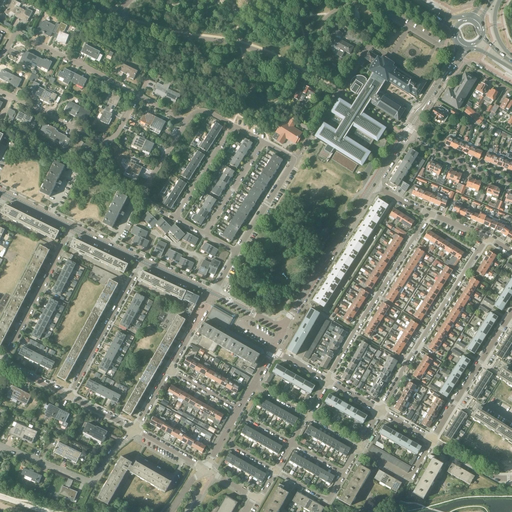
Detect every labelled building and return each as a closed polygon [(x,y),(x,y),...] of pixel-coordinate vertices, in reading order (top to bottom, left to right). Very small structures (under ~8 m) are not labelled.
[(19,7),(19,8),(21,4),(14,0),(12,4),(10,8),(5,13),(10,18),(12,15),(14,16),(15,14),(16,15),(19,7)] [(24,10),(19,8),(19,7),(16,15),(15,16),(27,23),(32,12),(26,8),(25,11),(24,10),(25,10),(24,10)] [(42,22),(38,29),(40,30),(39,33),(40,32),(48,36),(48,37),(46,36),(48,37),(48,36),(50,36),(49,37),(50,37),(52,32),(55,33),(59,25),(56,23),(55,26),(45,21),(44,23),(42,22)] [(59,25),(55,33),(58,35),(56,41),(60,42),(63,43),(65,44),(69,35),(63,32),(63,31),(64,32),(67,25),(61,22),(59,25)] [(329,43),(350,54),(354,47),(340,39),(341,37),(342,37),(343,35),(343,34),(343,33),(342,33),(338,30),(338,29),(337,29),(336,30),(335,29),(333,32),(330,35),(331,35),(333,36),(329,43)] [(100,52),(85,44),(81,53),(96,60),(100,52)] [(16,58),(16,59),(17,59),(23,62),(24,63),(25,63),(35,68),(36,66),(40,58),(34,55),(35,55),(34,55),(32,54),(26,51),(25,53),(21,51),(17,58),(16,58)] [(386,80),(387,81),(388,80),(410,94),(411,92),(417,96),(427,80),(422,77),(421,79),(416,86),(411,82),(394,71),(395,69),(392,67),(393,65),(393,64),(392,63),(384,58),(383,57),(382,58),(381,60),(372,54),(369,52),(365,58),(372,63),(368,69),(370,70),(373,72),(386,80)] [(40,58),(36,66),(41,69),(42,68),(48,71),(49,69),(50,66),(52,62),(46,59),(46,61),(40,58)] [(123,64),(120,71),(126,74),(126,73),(128,74),(129,75),(130,75),(131,75),(129,78),(133,80),(138,71),(123,64)] [(60,71),(58,76),(64,79),(63,82),(68,85),(70,81),(72,82),(72,81),(76,74),(65,69),(65,68),(63,72),(60,71)] [(0,74),(0,78),(8,82),(12,75),(2,70),(0,74)] [(355,77),(353,79),(352,79),(352,80),(351,81),(351,82),(350,83),(350,84),(350,85),(350,86),(351,86),(351,83),(352,81),(353,79),(354,79),(352,81),(352,84),(352,86),(350,89),(359,95),(357,98),(357,99),(356,100),(355,102),(354,103),(353,104),(352,106),(351,107),(345,103),(339,99),(337,101),(337,102),(336,104),(335,105),(331,112),(343,120),(343,119),(343,120),(336,131),(324,123),(322,126),(322,127),(321,127),(320,130),(315,136),(316,136),(317,137),(317,138),(318,138),(319,138),(327,144),(328,144),(327,145),(326,146),(326,147),(324,150),(330,154),(334,148),(336,149),(335,149),(336,149),(359,164),(362,166),(367,158),(367,157),(370,153),(367,151),(346,137),(345,137),(353,125),(353,126),(374,139),(377,141),(382,133),(383,132),(385,128),(382,126),(362,114),(363,113),(364,111),(365,109),(366,108),(367,107),(367,106),(368,105),(369,102),(394,117),(396,119),(398,120),(399,120),(403,113),(405,110),(402,107),(399,106),(398,105),(395,103),(380,94),(378,93),(380,89),(381,89),(382,89),(383,88),(383,87),(382,86),(386,80),(373,72),(370,77),(368,81),(366,81),(366,80),(367,80),(366,79),(366,78),(365,78),(365,77),(364,77),(363,77),(362,76),(361,76),(360,76),(358,76),(357,76),(355,77)] [(449,89),(448,90),(442,100),(458,109),(463,100),(476,80),(465,73),(454,92),(449,89)] [(76,74),(72,81),(72,82),(83,87),(83,88),(87,80),(87,79),(76,74)] [(12,75),(8,82),(14,85),(13,86),(17,88),(22,80),(12,75)] [(32,90),(30,94),(36,97),(36,98),(40,100),(45,90),(38,87),(40,84),(34,82),(33,84),(31,87),(32,88),(31,90),(32,90)] [(478,89),(476,88),(473,93),(478,96),(480,93),(483,94),(483,93),(484,94),(485,91),(487,87),(486,86),(486,85),(485,84),(484,85),(483,84),(481,83),(478,89)] [(302,93),(305,86),(301,84),(294,97),(299,100),(301,95),(304,96),(306,94),(308,95),(308,96),(312,98),(314,96),(316,92),(311,90),(312,90),(306,86),(302,93)] [(167,91),(168,88),(166,87),(164,89),(157,85),(153,92),(164,97),(165,96),(167,91)] [(167,91),(165,96),(172,99),(171,101),(175,102),(178,97),(179,98),(181,95),(178,93),(177,94),(168,89),(167,91)] [(493,101),(494,100),(495,98),(498,93),(497,92),(496,91),(495,90),(494,91),(493,90),(491,89),(490,92),(489,91),(486,96),(484,98),(485,98),(484,100),(488,102),(490,98),(493,101)] [(45,90),(40,100),(44,102),(45,101),(49,103),(51,99),(53,100),(54,101),(57,95),(53,93),(52,94),(45,90)] [(113,93),(108,103),(107,106),(106,106),(106,107),(113,110),(115,107),(116,107),(116,106),(121,97),(113,93)] [(479,99),(476,104),(475,105),(479,107),(480,106),(482,102),(484,100),(485,98),(484,98),(481,96),(479,100),(479,99)] [(495,104),(493,107),(490,112),(495,115),(498,110),(502,113),(503,111),(506,113),(511,103),(511,101),(509,100),(509,101),(505,98),(500,107),(498,106),(495,104)] [(65,111),(75,116),(80,107),(70,102),(65,111)] [(438,109),(436,107),(431,115),(434,117),(433,118),(437,121),(438,120),(441,121),(444,123),(450,114),(448,113),(448,111),(448,110),(440,106),(438,109)] [(83,109),(80,107),(75,116),(86,121),(90,112),(85,109),(84,108),(83,109)] [(112,114),(113,110),(106,107),(105,110),(104,110),(105,111),(100,120),(99,120),(107,124),(112,114)] [(32,121),(33,117),(28,115),(28,114),(26,113),(25,114),(19,112),(16,118),(30,124),(31,122),(32,121)] [(141,121),(151,126),(155,117),(145,112),(141,121)] [(297,121),(292,117),(287,114),(276,132),(272,138),(282,144),(286,138),(295,144),(296,141),(298,142),(302,136),(300,135),(302,133),(293,127),(297,121)] [(165,122),(155,117),(151,126),(161,131),(165,122)] [(214,125),(212,129),(219,133),(223,127),(214,121),(213,124),(214,125)] [(52,132),(51,136),(49,138),(60,143),(63,144),(67,137),(55,131),(56,129),(48,125),(46,129),(52,132)] [(215,139),(219,133),(212,129),(210,128),(209,130),(210,131),(208,135),(215,139)] [(206,137),(204,141),(211,145),(215,139),(208,135),(206,134),(205,136),(206,137)] [(449,134),(445,144),(446,145),(448,146),(451,147),(455,137),(456,135),(449,134)] [(142,150),(147,140),(146,140),(136,135),(137,135),(136,135),(131,145),(132,145),(137,148),(138,148),(139,148),(141,150),(142,150)] [(455,137),(451,147),(456,149),(460,139),(455,137)] [(460,139),(456,149),(462,151),(467,139),(468,138),(465,137),(464,141),(460,139)] [(472,144),(468,154),(473,156),(476,149),(477,146),(479,143),(481,139),(477,137),(474,145),(472,144)] [(244,141),(241,145),(249,150),(253,143),(249,141),(250,141),(249,140),(249,141),(248,140),(244,138),(242,140),(244,141)] [(467,139),(462,151),(468,154),(472,144),(468,142),(469,140),(467,139)] [(79,140),(74,150),(79,153),(82,147),(85,148),(85,150),(93,154),(95,149),(83,143),(84,143),(79,140)] [(154,144),(147,140),(142,150),(145,151),(145,152),(146,152),(149,154),(154,144)] [(207,152),(211,145),(204,141),(202,140),(201,142),(202,143),(200,147),(207,152)] [(245,156),(249,150),(241,145),(240,144),(238,146),(240,147),(238,151),(237,151),(245,156)] [(496,165),(499,158),(500,155),(496,153),(497,149),(497,148),(498,145),(497,145),(495,149),(495,148),(490,163),(496,165)] [(491,152),(488,151),(484,161),(490,163),(495,148),(493,148),(492,152),(491,152)] [(411,149),(404,160),(411,165),(418,154),(411,149)] [(476,149),(473,156),(479,159),(482,152),(476,149)] [(196,153),(193,157),(201,162),(205,156),(196,150),(194,152),(196,153)] [(241,162),(245,156),(237,151),(238,151),(236,150),(235,152),(236,153),(234,157),(241,162)] [(504,156),(505,157),(504,160),(502,167),(507,169),(510,162),(511,158),(508,157),(509,154),(505,153),(504,156)] [(270,161),(279,167),(283,160),(274,154),(270,161)] [(197,168),(201,162),(193,157),(192,156),(191,158),(192,159),(189,163),(197,168)] [(237,168),(241,162),(234,157),(232,156),(230,158),(232,160),(230,164),(228,163),(227,165),(233,168),(234,166),(237,168)] [(504,160),(499,158),(496,165),(502,167),(504,160)] [(126,159),(124,164),(129,166),(126,173),(131,176),(132,173),(133,173),(138,176),(143,167),(136,164),(137,162),(131,159),(130,161),(126,159)] [(404,176),(411,165),(404,160),(397,171),(404,176)] [(52,193),(51,193),(53,189),(53,190),(53,189),(55,186),(55,185),(56,183),(59,184),(61,185),(62,182),(60,182),(58,180),(59,178),(61,174),(63,170),(65,166),(55,161),(55,162),(53,165),(51,169),(49,173),(47,177),(46,181),(45,181),(46,181),(44,185),(44,184),(43,185),(44,185),(42,188),(42,189),(40,192),(40,193),(49,197),(50,197),(51,193),(52,193)] [(275,173),(279,167),(270,161),(266,167),(275,173)] [(428,163),(426,168),(427,169),(426,171),(432,174),(433,173),(436,164),(433,163),(433,162),(431,161),(429,164),(428,163)] [(193,174),(197,168),(189,163),(188,162),(187,164),(188,165),(186,170),(193,174)] [(436,164),(433,173),(436,174),(435,175),(438,177),(439,175),(443,166),(440,165),(439,165),(436,164)] [(235,172),(226,166),(224,168),(226,169),(223,173),(230,178),(235,172)] [(275,173),(266,167),(262,173),(271,179),(275,173)] [(418,176),(422,178),(423,176),(426,170),(423,168),(418,176)] [(189,181),(193,174),(186,170),(184,169),(183,171),(184,172),(181,176),(189,181)] [(446,178),(452,181),(456,172),(450,169),(446,178)] [(405,192),(411,183),(408,181),(406,184),(401,181),(404,176),(397,171),(388,184),(393,187),(394,185),(397,187),(405,192)] [(219,179),(227,184),(230,178),(223,173),(222,172),(220,174),(222,175),(219,179)] [(462,174),(456,172),(452,181),(458,184),(462,174)] [(267,185),(271,179),(262,173),(258,180),(267,185)] [(469,188),(472,189),(475,179),(469,177),(466,187),(462,185),(459,193),(463,195),(466,189),(468,190),(469,188)] [(178,181),(176,185),(183,190),(186,184),(187,184),(178,178),(177,180),(178,181)] [(218,182),(215,186),(223,191),(227,184),(219,179),(218,178),(216,181),(218,182)] [(481,182),(475,179),(472,189),(475,190),(474,192),(478,194),(475,200),(478,201),(481,193),(478,192),(478,191),(481,182)] [(258,180),(254,186),(263,192),(267,185),(258,180)] [(183,190),(176,185),(174,184),(173,186),(174,188),(172,192),(179,196),(183,190)] [(413,184),(409,189),(413,191),(411,195),(417,197),(421,188),(413,184)] [(219,197),(223,191),(215,186),(214,185),(212,187),(214,188),(212,192),(219,197)] [(489,185),(486,193),(492,195),(495,187),(489,185)] [(259,198),(263,192),(254,186),(250,192),(259,198)] [(492,195),(491,197),(497,199),(498,197),(501,189),(500,189),(495,187),(492,195)] [(421,188),(417,197),(422,199),(426,192),(426,190),(421,188)] [(426,192),(422,199),(424,200),(424,201),(428,202),(428,201),(431,194),(428,193),(429,191),(426,190),(426,192)] [(431,194),(428,201),(433,204),(436,196),(434,195),(435,192),(432,190),(431,194)] [(175,202),(179,196),(172,192),(170,191),(169,193),(170,194),(168,198),(175,202)] [(103,224),(106,225),(112,228),(114,224),(116,220),(116,221),(116,220),(118,217),(118,216),(119,214),(122,215),(123,216),(125,213),(123,213),(121,211),(122,209),(122,208),(124,205),(126,201),(128,197),(118,192),(116,196),(114,200),(112,204),(110,208),(108,212),(107,216),(106,215),(106,216),(105,219),(104,219),(104,220),(103,223),(102,223),(103,223),(103,224)] [(255,204),(259,198),(250,192),(246,198),(255,204)] [(436,196),(433,204),(439,206),(443,196),(437,193),(436,196)] [(205,202),(213,207),(217,200),(208,194),(206,196),(208,198),(206,202),(205,202)] [(443,196),(439,206),(444,208),(448,198),(443,196)] [(171,208),(175,202),(168,198),(166,197),(166,198),(164,201),(166,202),(164,204),(171,209),(171,208)] [(246,198),(242,205),(251,211),(255,204),(246,198)] [(378,199),(369,213),(379,220),(389,205),(378,199)] [(201,208),(209,213),(213,207),(205,202),(206,202),(204,201),(202,203),(204,204),(202,208),(201,208)] [(456,202),(452,211),(458,214),(461,208),(462,204),(459,202),(459,203),(456,202)] [(5,205),(1,214),(15,220),(19,212),(5,205)] [(247,217),(251,211),(242,205),(238,211),(247,217)] [(207,215),(209,213),(201,208),(202,208),(200,207),(199,209),(200,210),(198,214),(205,219),(207,216),(207,215)] [(461,208),(458,214),(461,215),(460,216),(464,217),(467,210),(461,208)] [(467,210),(464,217),(470,219),(473,213),(474,210),(468,208),(467,210)] [(390,216),(395,219),(399,212),(394,209),(390,216)] [(243,223),(247,217),(238,211),(234,217),(243,223)] [(15,220),(28,227),(32,218),(19,212),(15,220)] [(142,218),(147,223),(153,217),(148,212),(142,218)] [(400,222),(404,215),(399,212),(395,219),(400,222)] [(479,215),(476,222),(482,224),(487,215),(480,212),(479,215)] [(198,214),(195,213),(194,215),(191,219),(201,225),(205,219),(198,214)] [(369,213),(359,228),(370,235),(379,220),(369,213)] [(473,213),(470,219),(476,222),(479,215),(473,213)] [(400,222),(405,225),(409,218),(404,215),(400,222)] [(487,215),(482,224),(489,227),(491,220),(493,217),(487,215)] [(152,227),(156,224),(158,222),(153,217),(147,223),(152,227)] [(239,229),(243,223),(234,217),(230,223),(239,229)] [(28,227),(41,234),(46,225),(32,218),(28,227)] [(156,224),(161,228),(166,223),(162,218),(158,222),(156,224)] [(414,221),(409,218),(405,225),(410,228),(414,221)] [(491,220),(489,227),(495,229),(497,223),(491,220)] [(497,223),(495,229),(501,232),(506,225),(507,223),(499,220),(497,223)] [(167,232),(169,230),(171,228),(166,223),(161,228),(166,233),(167,232)] [(235,235),(239,229),(230,223),(226,229),(235,235)] [(171,228),(169,230),(167,232),(172,237),(180,229),(175,224),(171,228)] [(59,232),(46,225),(41,234),(55,240),(59,232)] [(501,232),(500,233),(506,236),(511,228),(506,225),(501,232)] [(131,233),(136,236),(138,236),(141,229),(135,226),(131,233)] [(399,234),(404,237),(406,233),(402,230),(396,227),(395,229),(394,231),(399,234)] [(359,228),(350,242),(361,249),(370,235),(359,228)] [(138,236),(142,238),(144,239),(148,232),(141,229),(138,236)] [(179,240),(184,234),(185,234),(180,229),(172,237),(177,242),(179,240)] [(231,242),(235,235),(226,229),(223,234),(221,233),(220,235),(231,242)] [(424,237),(429,240),(433,234),(428,231),(424,237)] [(185,234),(184,234),(182,239),(188,242),(192,235),(186,232),(185,234)] [(400,244),(403,238),(396,234),(393,239),(400,244)] [(434,244),(439,237),(433,234),(429,240),(434,244)] [(198,239),(192,235),(188,242),(194,246),(198,239)] [(133,243),(139,246),(142,238),(138,236),(136,236),(133,243)] [(444,240),(439,237),(434,244),(439,247),(444,240)] [(142,238),(139,246),(146,248),(149,241),(144,239),(142,238)] [(70,247),(83,254),(88,245),(74,239),(70,247)] [(393,239),(390,244),(397,249),(400,244),(393,239)] [(439,255),(441,256),(449,243),(444,240),(439,247),(444,250),(443,253),(441,252),(439,255)] [(159,241),(156,247),(164,251),(167,244),(159,241)] [(341,257),(352,264),(361,249),(350,242),(341,257)] [(201,250),(208,253),(212,246),(205,243),(201,250)] [(454,246),(449,243),(441,256),(443,257),(446,251),(449,253),(454,246)] [(393,254),(397,249),(390,244),(387,249),(393,254)] [(101,252),(88,245),(83,254),(97,260),(101,252)] [(40,246),(33,260),(42,265),(50,250),(40,246)] [(218,250),(212,246),(208,253),(214,257),(218,250)] [(459,250),(454,246),(449,253),(454,256),(459,250)] [(164,251),(156,247),(153,254),(161,257),(164,251)] [(417,248),(414,253),(421,257),(424,252),(417,248)] [(166,257),(172,260),(176,252),(169,249),(166,257)] [(381,253),(384,254),(390,259),(393,254),(387,249),(385,253),(379,249),(378,251),(381,253)] [(451,258),(446,264),(449,266),(453,269),(459,260),(464,253),(459,250),(454,256),(452,259),(451,258)] [(496,256),(489,251),(486,256),(493,261),(496,256)] [(97,260),(110,267),(115,258),(101,252),(97,260)] [(179,262),(181,257),(182,255),(176,252),(172,260),(179,262)] [(419,260),(421,257),(414,253),(411,258),(418,262),(420,264),(424,266),(425,264),(419,260)] [(387,264),(390,259),(384,254),(380,260),(387,264)] [(490,266),(493,261),(486,256),(483,261),(490,266)] [(187,260),(181,257),(179,262),(177,265),(184,268),(187,260)] [(341,257),(332,272),(342,278),(352,264),(341,257)] [(368,259),(372,261),(384,269),(387,264),(380,260),(379,263),(369,257),(368,259)] [(124,273),(128,264),(115,258),(110,267),(124,273)] [(418,262),(411,258),(408,263),(415,267),(418,262)] [(210,265),(217,269),(220,262),(213,259),(211,263),(210,265)] [(25,275),(35,280),(42,265),(33,260),(25,275)] [(73,269),(76,264),(68,260),(66,265),(73,269)] [(194,263),(187,260),(184,268),(190,271),(194,263)] [(208,270),(210,265),(211,263),(204,260),(201,267),(208,270)] [(376,266),(374,270),(381,274),(384,269),(372,261),(371,263),(376,266)] [(486,271),(490,266),(483,261),(480,266),(486,271)] [(408,263),(405,268),(417,276),(418,274),(413,271),(415,267),(408,263)] [(63,271),(70,274),(73,269),(66,265),(63,271)] [(214,275),(217,269),(210,265),(208,270),(207,272),(214,275)] [(446,266),(443,271),(449,275),(452,270),(446,266)] [(480,266),(476,271),(483,276),(486,271),(480,266)] [(205,276),(207,272),(208,270),(201,267),(198,273),(205,276)] [(377,279),(381,274),(374,270),(372,273),(366,269),(365,271),(361,268),(361,269),(377,279)] [(416,278),(417,276),(405,268),(402,273),(408,277),(410,274),(416,278)] [(370,277),(368,280),(374,284),(377,279),(361,269),(360,271),(370,277)] [(433,272),(446,280),(449,275),(443,271),(441,274),(435,270),(433,272)] [(60,276),(67,280),(70,274),(63,271),(60,276)] [(153,287),(157,278),(143,271),(138,281),(153,287)] [(333,293),(342,278),(332,272),(322,286),(333,293)] [(438,278),(436,281),(443,285),(446,280),(433,272),(432,274),(438,278)] [(407,280),(408,277),(402,273),(398,278),(411,286),(412,284),(409,282),(407,280)] [(25,275),(18,290),(27,295),(35,280),(25,275)] [(60,276),(57,281),(65,285),(67,280),(60,276)] [(511,277),(494,306),(502,311),(511,294),(511,277)] [(167,294),(172,284),(157,278),(153,287),(167,294)] [(357,280),(360,281),(371,289),(374,284),(368,280),(366,283),(360,279),(358,278),(357,280)] [(410,288),(411,286),(398,278),(395,283),(402,287),(404,284),(407,286),(410,288)] [(440,290),(443,285),(436,281),(434,284),(432,282),(432,283),(428,281),(424,278),(423,280),(440,290)] [(472,278),(469,283),(476,287),(479,282),(472,278)] [(102,293),(111,298),(118,284),(110,280),(102,293)] [(432,288),(430,291),(437,295),(440,290),(423,280),(427,283),(426,284),(432,288)] [(57,281),(55,286),(62,290),(64,291),(65,289),(63,288),(65,285),(57,281)] [(399,292),(402,287),(395,283),(392,288),(399,292)] [(473,292),(476,287),(469,283),(466,288),(473,292)] [(182,301),(186,291),(172,284),(167,294),(182,301)] [(59,295),(62,290),(55,286),(52,292),(59,295)] [(322,286),(313,301),(324,308),(333,293),(322,286)] [(396,297),(399,292),(392,288),(389,293),(396,297)] [(470,297),(472,294),(473,292),(466,288),(463,293),(470,297)] [(362,289),(359,294),(365,298),(368,293),(362,289)] [(18,290),(10,305),(19,310),(27,295),(18,290)] [(189,304),(194,294),(186,291),(182,301),(184,302),(184,307),(186,308),(189,304)] [(433,300),(437,295),(430,291),(427,296),(433,300)] [(102,293),(95,307),(103,312),(111,298),(102,293)] [(392,302),(396,297),(389,293),(386,298),(392,302)] [(463,293),(460,298),(472,306),(473,304),(470,302),(469,304),(467,302),(470,297),(463,293)] [(141,303),(144,298),(137,294),(134,299),(141,303)] [(196,305),(199,297),(194,294),(189,304),(186,308),(184,307),(184,312),(183,314),(189,318),(196,305)] [(355,299),(362,303),(365,298),(359,294),(355,299)] [(427,296),(423,301),(430,305),(433,300),(427,296)] [(460,298),(456,303),(463,307),(465,304),(471,308),(472,306),(460,298)] [(51,299),(48,304),(55,308),(58,303),(51,299)] [(134,299),(131,304),(139,308),(141,303),(134,299)] [(352,304),(359,308),(362,303),(355,299),(352,304)] [(430,305),(423,301),(420,306),(427,310),(430,305)] [(383,302),(380,307),(386,312),(390,307),(383,302)] [(460,312),(463,307),(456,303),(453,308),(460,312)] [(48,304),(45,309),(53,313),(55,308),(48,304)] [(139,308),(131,304),(129,309),(136,313),(139,308)] [(349,309),(356,313),(359,308),(352,304),(349,309)] [(12,324),(19,310),(10,305),(2,320),(12,324)] [(420,306),(417,311),(424,315),(427,310),(420,306)] [(103,312),(95,307),(87,321),(96,326),(103,312)] [(198,331),(195,335),(196,335),(196,336),(195,339),(198,341),(197,344),(213,353),(218,344),(252,364),(251,367),(255,369),(257,365),(255,364),(261,352),(226,331),(233,318),(213,307),(206,318),(198,331)] [(383,317),(386,312),(380,307),(376,312),(383,317)] [(457,317),(460,312),(453,308),(450,313),(457,317)] [(50,318),(52,319),(53,317),(51,316),(53,313),(45,309),(43,315),(50,318)] [(129,309),(126,314),(133,318),(136,313),(129,309)] [(303,323),(312,328),(319,314),(311,309),(309,311),(304,320),(303,323)] [(346,314),(353,318),(356,313),(349,309),(346,314)] [(421,320),(424,315),(417,311),(414,316),(421,320)] [(380,322),(383,317),(376,312),(373,317),(380,322)] [(337,316),(349,323),(353,318),(346,314),(344,317),(342,315),(339,313),(337,316)] [(457,317),(450,313),(447,318),(454,322),(457,317)] [(474,354),(497,317),(490,313),(467,349),(474,354)] [(133,318),(126,314),(123,320),(130,324),(133,318)] [(40,320),(47,324),(50,318),(43,315),(40,320)] [(186,320),(177,315),(169,329),(178,334),(186,320)] [(377,327),(380,322),(373,317),(370,322),(383,331),(384,329),(381,327),(380,328),(377,327)] [(451,327),(454,322),(447,318),(444,323),(451,327)] [(2,320),(0,324),(0,336),(4,339),(12,324),(2,320)] [(37,325),(44,329),(47,324),(40,320),(37,325)] [(130,324),(123,320),(120,325),(127,329),(130,324)] [(408,325),(415,330),(418,325),(411,320),(408,325)] [(80,335),(88,340),(96,326),(87,321),(80,335)] [(382,332),(383,331),(370,322),(367,328),(374,332),(376,329),(378,331),(379,330),(382,332)] [(312,328),(303,323),(301,326),(300,325),(296,333),(297,334),(295,337),(304,341),(312,328)] [(328,328),(332,331),(334,328),(338,331),(337,333),(343,337),(346,332),(331,323),(328,328)] [(451,327),(444,323),(441,328),(447,332),(451,327)] [(465,338),(470,341),(470,340),(471,340),(472,339),(473,340),(474,338),(466,333),(468,329),(469,327),(473,330),(476,332),(478,328),(475,326),(474,328),(470,326),(468,324),(463,333),(465,334),(464,334),(467,336),(465,338)] [(37,325),(35,330),(42,334),(44,329),(37,325)] [(400,325),(399,327),(412,335),(415,330),(408,325),(406,329),(400,325)] [(402,336),(408,340),(412,335),(399,327),(398,329),(404,332),(402,336)] [(337,337),(335,339),(340,343),(343,337),(337,333),(337,334),(332,331),(328,328),(332,331),(330,333),(331,333),(337,337)] [(371,337),(374,332),(367,328),(364,333),(371,337)] [(444,337),(447,332),(441,328),(437,333),(444,337)] [(169,329),(168,332),(161,343),(170,348),(178,334),(169,329)] [(42,334),(35,330),(32,336),(39,339),(42,334)] [(334,341),(332,345),(337,348),(340,343),(335,339),(332,338),(332,337),(329,336),(330,333),(327,331),(324,336),(329,339),(330,339),(334,341)] [(119,332),(116,337),(126,342),(127,340),(124,339),(126,336),(119,332)] [(444,337),(437,333),(434,338),(441,342),(444,337)] [(72,349),(81,353),(88,340),(80,335),(72,349)] [(402,336),(399,341),(405,345),(408,340),(402,336)] [(126,342),(116,337),(113,342),(120,346),(123,341),(125,343),(126,342)] [(287,350),(296,355),(304,341),(295,337),(294,339),(293,338),(288,347),(289,348),(287,350)] [(438,347),(441,342),(434,338),(431,343),(438,347)] [(328,346),(327,348),(334,353),(337,348),(332,345),(325,341),(324,343),(328,346)] [(362,341),(359,347),(366,351),(368,348),(375,352),(377,350),(362,341)] [(399,341),(395,346),(402,350),(405,345),(399,341)] [(511,344),(506,341),(503,346),(509,350),(511,345),(511,344)] [(110,347),(117,351),(120,346),(113,342),(110,347)] [(161,343),(154,357),(162,362),(170,348),(161,343)] [(438,347),(431,343),(428,348),(435,352),(438,347)] [(331,358),(334,353),(327,348),(323,346),(322,349),(325,350),(324,354),(331,358)] [(392,350),(399,355),(402,350),(395,346),(392,350)] [(503,346),(500,351),(506,355),(509,350),(503,346)] [(19,354),(24,357),(28,349),(23,347),(19,354)] [(107,353),(115,357),(117,351),(110,347),(107,353)] [(371,353),(366,351),(359,347),(356,352),(362,355),(364,352),(370,356),(371,353)] [(33,352),(28,349),(24,357),(30,359),(33,352)] [(81,353),(72,349),(65,363),(73,367),(81,353)] [(500,351),(497,356),(503,360),(506,355),(500,351)] [(30,359),(35,362),(39,355),(33,352),(30,359)] [(325,357),(323,360),(328,363),(331,358),(324,354),(320,352),(319,354),(322,356),(325,357)] [(356,352),(353,357),(359,360),(361,357),(367,361),(368,359),(362,355),(356,352)] [(105,358),(112,362),(115,357),(107,353),(105,358)] [(42,356),(39,355),(35,362),(40,365),(44,357),(45,355),(43,354),(42,356)] [(325,369),(328,363),(323,360),(317,357),(314,355),(313,355),(310,360),(314,362),(315,359),(322,363),(320,366),(325,369)] [(425,355),(422,360),(429,365),(433,360),(425,355)] [(470,361),(462,356),(439,393),(447,397),(470,361)] [(40,365),(46,367),(49,360),(44,357),(40,365)] [(162,362),(154,357),(146,371),(154,375),(162,362)] [(184,363),(189,366),(193,360),(187,357),(184,363)] [(365,364),(359,360),(353,357),(350,362),(356,366),(358,362),(364,366),(365,364)] [(390,357),(387,362),(394,367),(397,361),(390,357)] [(105,358),(102,363),(109,367),(112,362),(105,358)] [(54,363),(49,360),(46,367),(51,370),(54,363)] [(189,366),(194,369),(198,363),(193,360),(189,366)] [(426,370),(429,365),(422,360),(419,366),(426,370)] [(362,369),(356,366),(350,362),(347,367),(353,371),(355,368),(361,371),(362,369)] [(387,362),(384,367),(391,372),(394,367),(387,362)] [(65,363),(57,377),(66,381),(73,367),(65,363)] [(109,367),(102,363),(99,368),(106,372),(109,367)] [(194,369),(200,372),(203,366),(198,363),(194,369)] [(277,364),(273,372),(282,377),(286,370),(277,364)] [(208,369),(203,366),(200,372),(205,375),(208,369)] [(423,375),(426,370),(419,366),(416,371),(423,375)] [(499,373),(496,377),(497,377),(511,386),(511,374),(506,371),(508,368),(505,366),(503,369),(502,368),(500,371),(499,373)] [(344,373),(352,377),(354,375),(358,377),(359,374),(353,371),(347,367),(344,373)] [(382,369),(381,373),(388,377),(391,372),(384,367),(383,367),(382,369)] [(213,372),(208,369),(205,375),(210,378),(213,372)] [(296,375),(286,370),(282,377),(292,383),(296,375)] [(146,371),(138,384),(146,389),(154,375),(146,371)] [(385,382),(388,377),(381,373),(378,371),(377,373),(379,375),(378,378),(385,382)] [(423,375),(416,371),(413,376),(420,380),(423,375)] [(487,371),(484,376),(490,380),(493,375),(487,371)] [(215,381),(219,375),(213,372),(210,378),(215,381)] [(341,378),(347,381),(349,378),(355,382),(353,385),(356,386),(359,381),(352,377),(344,373),(341,378)] [(224,378),(219,375),(215,381),(220,384),(224,378)] [(292,383),(301,388),(305,381),(296,375),(292,383)] [(484,376),(480,381),(487,385),(490,380),(484,376)] [(224,377),(224,378),(220,384),(225,387),(230,379),(227,377),(227,378),(224,377)] [(382,387),(385,382),(378,378),(377,377),(376,378),(375,378),(375,379),(374,379),(374,380),(374,381),(374,382),(375,383),(382,387)] [(231,378),(230,379),(225,387),(231,390),(234,384),(236,381),(231,378)] [(85,387),(91,390),(94,382),(89,380),(85,387)] [(409,382),(406,387),(413,392),(413,391),(415,389),(418,390),(419,388),(418,387),(420,385),(412,380),(410,382),(409,382)] [(315,386),(305,381),(301,388),(310,394),(315,386)] [(480,381),(477,386),(483,390),(487,385),(480,381)] [(99,385),(94,382),(91,390),(96,392),(99,385)] [(375,383),(372,388),(379,393),(382,387),(375,383)] [(146,389),(138,384),(130,398),(138,403),(146,389)] [(240,387),(234,384),(231,390),(236,393),(240,387)] [(99,385),(96,392),(101,395),(105,388),(99,385)] [(168,391),(173,394),(176,388),(171,385),(168,391)] [(8,396),(18,400),(22,391),(13,386),(8,396)] [(376,398),(379,393),(372,388),(368,386),(365,391),(369,393),(368,394),(376,398)] [(477,386),(474,391),(480,395),(483,390),(477,386)] [(416,393),(413,391),(413,392),(406,387),(403,393),(410,397),(412,394),(415,395),(416,393)] [(110,390),(105,388),(101,395),(106,398),(110,390)] [(177,399),(178,397),(182,391),(176,388),(173,394),(172,396),(174,398),(174,399),(176,400),(177,399)] [(106,398),(112,400),(115,393),(110,390),(106,398)] [(29,394),(22,391),(18,400),(27,405),(31,397),(29,395),(29,394)] [(183,400),(187,394),(182,391),(178,397),(183,400)] [(474,391),(471,396),(477,400),(480,395),(474,391)] [(121,396),(115,393),(112,400),(117,403),(121,396)] [(407,402),(410,397),(403,393),(400,398),(407,402)] [(437,398),(433,403),(441,408),(444,402),(441,400),(443,398),(434,393),(432,395),(437,398)] [(183,400),(189,403),(192,397),(187,394),(183,400)] [(325,402),(334,407),(339,400),(329,394),(325,402)] [(191,406),(193,407),(197,400),(192,397),(189,403),(187,406),(190,408),(191,406)] [(123,411),(131,416),(138,403),(130,398),(123,411)] [(400,398),(397,403),(404,407),(407,402),(400,398)] [(202,403),(197,400),(193,407),(193,408),(195,410),(195,411),(197,412),(197,411),(202,403)] [(334,407),(344,413),(348,405),(339,400),(334,407)] [(46,403),(42,411),(47,414),(46,416),(50,418),(51,416),(55,418),(59,409),(49,404),(46,403)] [(198,412),(199,409),(204,412),(208,406),(202,403),(197,411),(198,411),(198,412)] [(407,409),(404,407),(397,403),(394,408),(404,414),(404,413),(405,413),(406,412),(406,411),(407,409)] [(438,413),(441,408),(433,403),(430,409),(438,413)] [(344,413),(353,418),(358,410),(348,405),(344,413)] [(204,412),(209,415),(213,409),(208,406),(204,412)] [(474,412),(471,417),(472,418),(493,431),(503,437),(511,442),(511,431),(511,430),(508,428),(506,428),(480,411),(482,408),(479,406),(477,409),(476,409),(475,411),(474,412)] [(59,409),(55,418),(63,422),(61,426),(66,428),(68,424),(65,422),(70,414),(59,409)] [(213,409),(209,415),(215,418),(218,412),(213,409)] [(435,418),(438,413),(430,409),(427,414),(435,418)] [(367,416),(358,410),(353,418),(363,423),(367,416)] [(218,412),(215,418),(220,421),(224,415),(218,412)] [(463,412),(460,416),(466,420),(469,415),(463,412)] [(294,413),(293,416),(292,417),(293,417),(290,424),(294,426),(296,423),(298,419),(295,417),(296,414),(294,413)] [(427,414),(424,419),(432,423),(435,418),(427,414)] [(460,416),(457,421),(463,425),(466,420),(460,416)] [(155,426),(158,420),(153,417),(150,423),(155,426)] [(429,428),(432,423),(424,419),(422,424),(429,428)] [(155,426),(160,429),(164,422),(158,420),(155,426)] [(457,421),(454,426),(460,430),(463,425),(457,421)] [(85,422),(81,430),(84,431),(83,432),(84,431),(86,433),(88,434),(88,433),(92,436),(92,437),(97,428),(88,423),(88,424),(85,422)] [(169,425),(164,422),(160,429),(165,432),(169,425)] [(16,425),(12,435),(12,434),(22,438),(26,430),(16,425)] [(174,428),(169,425),(165,432),(170,435),(174,428)] [(384,425),(379,433),(389,438),(393,430),(384,425)] [(454,426),(451,431),(457,435),(460,430),(454,426)] [(97,428),(92,437),(92,436),(102,441),(101,443),(107,432),(97,427),(97,428)] [(179,431),(174,428),(170,435),(176,438),(179,431)] [(26,430),(22,438),(32,443),(35,437),(35,438),(36,437),(35,437),(37,432),(31,429),(30,432),(26,430)] [(398,444),(402,436),(393,430),(389,438),(398,444)] [(181,440),(184,434),(179,431),(176,438),(181,440)] [(209,440),(212,435),(207,431),(205,434),(204,437),(209,440)] [(451,431),(448,436),(454,440),(457,435),(451,431)] [(181,440),(186,444),(190,437),(184,434),(181,440)] [(412,441),(402,436),(398,444),(407,449),(412,441)] [(186,444),(191,446),(195,440),(190,437),(186,444)] [(191,446),(197,449),(200,443),(195,440),(191,446)] [(278,441),(277,443),(276,445),(277,445),(274,451),(278,454),(280,450),(282,446),(279,445),(280,442),(278,441)] [(417,454),(421,447),(412,441),(407,449),(417,454)] [(64,456),(69,447),(58,443),(59,442),(55,448),(55,449),(53,452),(54,452),(64,456)] [(200,443),(197,449),(202,453),(206,446),(203,445),(203,444),(201,443),(200,443)] [(347,443),(345,446),(345,447),(346,447),(342,454),(346,456),(348,453),(351,449),(347,447),(349,444),(347,443)] [(79,459),(79,458),(79,459),(81,459),(83,457),(83,455),(81,454),(81,453),(81,454),(69,447),(64,456),(76,462),(76,463),(79,459)] [(296,456),(298,452),(294,450),(293,453),(291,457),(289,460),(294,463),(297,457),(296,456)] [(294,463),(298,465),(301,459),(300,458),(301,457),(302,455),(298,452),(296,456),(297,457),(294,463)] [(302,455),(301,457),(300,458),(301,459),(298,465),(302,467),(305,461),(304,461),(306,457),(302,455)] [(416,489),(413,493),(423,499),(426,494),(428,490),(431,486),(436,477),(438,473),(441,468),(443,464),(434,458),(435,457),(433,456),(430,455),(428,457),(432,460),(431,463),(428,467),(426,471),(423,476),(421,480),(418,485),(416,489)] [(121,456),(113,470),(124,476),(127,471),(128,471),(132,463),(121,456)] [(130,472),(137,476),(143,465),(136,461),(130,472)] [(316,468),(317,466),(319,464),(315,462),(313,464),(312,465),(313,466),(310,472),(314,474),(317,468),(316,468)] [(361,465),(362,463),(357,462),(356,464),(359,467),(341,500),(350,506),(365,479),(370,471),(361,465)] [(446,473),(452,477),(458,466),(452,463),(446,473)] [(137,476),(151,484),(157,473),(143,465),(137,476)] [(452,477),(457,480),(463,469),(458,466),(452,477)] [(30,471),(26,469),(24,468),(21,475),(25,476),(33,479),(32,481),(39,484),(42,476),(32,472),(33,470),(30,469),(30,471)] [(262,469),(261,471),(260,472),(261,473),(258,479),(262,482),(264,478),(266,474),(263,472),(264,470),(262,469)] [(457,480),(463,483),(469,473),(463,469),(457,480)] [(116,490),(124,476),(113,470),(105,484),(116,490)] [(374,477),(380,481),(385,473),(379,470),(374,477)] [(331,471),(329,473),(329,475),(330,475),(326,481),(331,484),(332,480),(335,476),(332,475),(333,472),(331,471)] [(172,481),(157,473),(151,484),(165,492),(172,481)] [(390,476),(385,473),(380,481),(386,484),(390,476)] [(475,476),(469,473),(463,483),(469,486),(475,476)] [(386,484),(392,487),(396,479),(390,476),(386,484)] [(402,483),(396,479),(392,487),(397,490),(398,490),(399,491),(401,489),(399,488),(402,483)] [(62,486),(59,494),(67,497),(66,498),(76,502),(77,499),(75,499),(78,492),(69,488),(72,481),(68,480),(65,487),(62,486)] [(116,490),(105,484),(97,498),(108,504),(116,490)] [(284,486),(281,485),(279,484),(278,487),(263,511),(277,511),(289,493),(283,489),(284,486)] [(298,492),(297,492),(292,501),(293,500),(298,503),(303,496),(297,493),(298,492)] [(232,511),(238,502),(226,496),(219,508),(215,505),(211,511),(232,511)] [(298,503),(304,507),(309,499),(305,496),(304,497),(303,496),(298,503)] [(304,507),(310,510),(314,503),(309,500),(309,499),(304,507)] [(316,504),(314,503),(310,510),(313,511),(321,511),(324,507),(324,508),(321,506),(321,505),(317,503),(316,504)]
